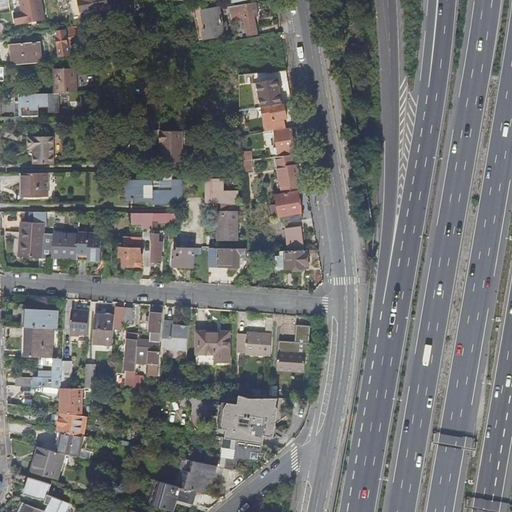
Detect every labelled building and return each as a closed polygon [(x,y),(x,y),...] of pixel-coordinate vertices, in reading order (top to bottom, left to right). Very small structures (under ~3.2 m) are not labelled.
[(41,18),(38,0),(9,0),(12,21),(41,18)] [(82,12),(109,7),(107,0),(82,0),(83,0),(80,1),(82,12)] [(199,40),(204,39),(202,29),(205,29),(202,10),(220,7),(221,7),(220,1),(193,8),(199,40)] [(259,36),(251,4),(229,7),(233,22),(245,20),(248,38),(259,36)] [(202,29),(204,39),(204,40),(226,35),(225,31),(228,30),(227,22),(223,22),(220,7),(202,10),(205,29),(202,29)] [(73,40),(86,38),(84,27),(56,32),(60,57),(74,55),(73,40)] [(12,45),(14,65),(42,63),(40,42),(12,45)] [(61,94),(78,94),(77,69),(56,69),(56,94),(61,94)] [(264,108),(282,104),(282,103),(284,103),(283,97),(281,97),(278,80),(259,83),(259,85),(262,108),(264,108)] [(253,86),(256,109),(258,109),(262,108),(259,85),(253,86)] [(56,94),(18,95),(18,101),(32,101),(32,116),(40,116),(40,106),(50,106),(50,113),(61,112),(61,94),(56,94)] [(16,102),(16,117),(32,116),(32,101),(18,101),(16,102)] [(288,119),(285,104),(282,104),(264,108),(267,132),(285,129),(284,119),(288,119)] [(264,133),(267,132),(264,108),(262,108),(258,109),(258,118),(262,117),(264,133)] [(279,157),(291,155),(291,152),(296,152),(292,130),(275,132),(275,154),(279,154),(279,157)] [(160,133),(160,141),(162,141),(162,145),(162,164),(182,164),(182,132),(160,133)] [(32,149),(32,165),(52,165),(52,137),(26,137),(26,149),(32,149)] [(245,161),(252,160),(265,159),(265,155),(249,157),(249,153),(244,153),(245,161)] [(294,165),(292,155),(291,155),(279,157),(277,157),(283,190),(300,188),(296,165),(294,165)] [(245,161),(245,172),(253,171),(252,160),(245,161)] [(48,173),(23,173),(23,197),(48,197),(48,173)] [(141,181),(130,181),(129,194),(132,194),(133,200),(133,204),(135,202),(153,202),(153,200),(156,200),(156,204),(174,204),(174,201),(182,201),(183,181),(173,181),(173,191),(153,191),(153,181),(153,173),(141,173),(141,181)] [(173,173),(153,173),(153,181),(153,191),(173,191),(173,181),(173,173)] [(222,192),(222,180),(206,180),(206,204),(221,204),(221,212),(216,212),(217,241),(237,241),(237,192),(222,192)] [(302,220),(297,192),(276,196),(277,205),(279,217),(284,216),(286,223),(302,220)] [(272,218),(279,217),(277,205),(270,206),(272,218)] [(153,234),(154,230),(154,222),(155,214),(134,213),(133,233),(153,234)] [(178,214),(155,214),(154,222),(178,223),(178,214)] [(19,256),(52,258),(53,247),(42,246),(44,224),(21,223),(19,256)] [(289,252),(303,251),(300,228),(286,230),(289,252)] [(158,242),(159,230),(154,230),(153,234),(151,263),(161,264),(162,242),(158,242)] [(52,258),(77,260),(79,235),(63,234),(63,232),(54,231),(53,247),(52,258)] [(79,235),(77,260),(101,261),(102,235),(79,233),(79,235)] [(140,254),(141,248),(121,247),(121,256),(125,257),(125,266),(141,266),(143,254),(140,254)] [(171,268),(193,269),(195,248),(177,248),(177,251),(177,256),(172,256),(171,268)] [(218,249),(208,249),(208,268),(218,268),(218,249)] [(247,258),(247,253),(247,250),(218,249),(218,268),(239,269),(240,258),(247,258)] [(308,269),(308,251),(303,251),(289,252),(280,252),(281,256),(285,256),(285,270),(295,269),(295,272),(301,272),(301,269),(308,269)] [(275,270),(285,270),(285,256),(281,256),(274,257),(275,270)] [(164,305),(153,304),(152,317),(147,316),(147,321),(152,321),(151,340),(135,337),(134,339),(128,339),(126,370),(128,370),(127,389),(135,389),(136,375),(138,352),(138,346),(161,347),(164,305)] [(125,307),(116,306),(115,316),(114,329),(124,330),(125,307)] [(25,307),(23,326),(59,328),(61,310),(25,307)] [(134,323),(135,308),(127,307),(125,323),(134,323)] [(89,333),(90,313),(73,312),(72,332),(89,333)] [(114,329),(115,316),(97,315),(95,343),(113,344),(114,329)] [(187,351),(190,325),(180,325),(175,325),(176,321),(165,320),(163,347),(173,348),(173,350),(187,351)] [(28,356),(44,357),(53,358),(54,347),(44,347),(45,328),(26,327),(25,349),(28,349),(28,356)] [(54,329),(45,328),(44,347),(54,347),(54,329)] [(230,362),(231,331),(222,331),(197,332),(197,352),(217,353),(216,362),(230,362)] [(271,356),(272,333),(257,332),(238,333),(238,352),(247,352),(246,354),(271,356)] [(159,374),(161,347),(138,346),(138,352),(151,353),(149,373),(159,374)] [(306,353),(298,353),(279,351),(277,370),(305,371),(306,353)] [(17,377),(17,386),(62,387),(63,387),(64,359),(53,358),(44,357),(43,365),(55,365),(55,372),(43,372),(43,377),(17,377)] [(64,359),(63,387),(73,388),(74,359),(64,359)] [(85,388),(95,389),(96,365),(87,363),(85,388)] [(136,375),(135,389),(143,389),(144,376),(136,375)] [(84,389),(62,388),(62,412),(82,416),(84,389)] [(251,399),(268,399),(268,392),(251,390),(251,399)] [(25,393),(26,406),(38,408),(37,395),(25,393)] [(271,437),(277,399),(268,399),(251,399),(250,399),(237,394),(224,393),(218,429),(271,437)] [(8,404),(8,412),(22,415),(24,406),(8,404)] [(62,412),(59,431),(84,436),(88,417),(82,416),(62,412)] [(57,452),(70,456),(79,458),(84,437),(62,432),(57,452)] [(220,467),(235,471),(237,461),(250,463),(251,453),(260,455),(261,445),(232,440),(230,449),(223,448),(220,467)] [(57,452),(40,447),(33,472),(63,480),(70,456),(57,452)] [(203,493),(206,494),(208,487),(211,487),(216,466),(191,460),(188,470),(184,470),(180,487),(203,493)] [(52,484),(17,473),(14,481),(28,486),(25,494),(47,500),(52,484)] [(178,500),(209,510),(222,499),(206,494),(203,493),(180,487),(162,482),(154,506),(174,511),(178,500)] [(48,511),(65,511),(68,507),(63,505),(64,502),(54,499),(48,511)] [(46,511),(23,503),(19,511),(46,511)]
